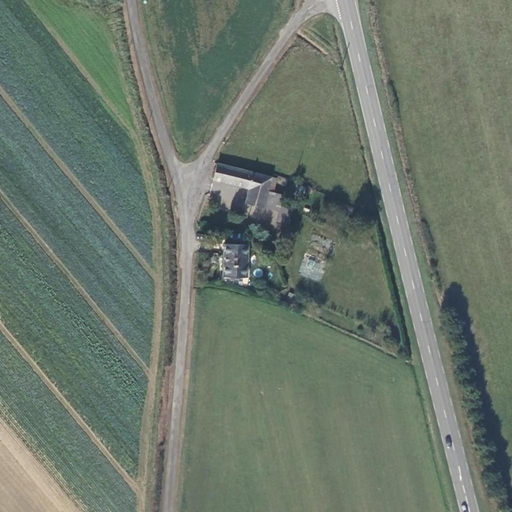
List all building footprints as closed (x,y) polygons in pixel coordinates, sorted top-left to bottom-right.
[(246,203),(277,211),(281,192),(268,189),(272,176),(218,162),(214,180),(250,189),(246,203)] [(296,195),(299,185),(294,184),(291,193),(296,195)] [(276,222),(289,225),(292,208),(280,205),(276,222)] [(247,277),(248,246),(225,245),(224,277),(247,277)] [(303,260),(301,275),(310,276),(311,270),(317,271),(318,262),(303,260)]
